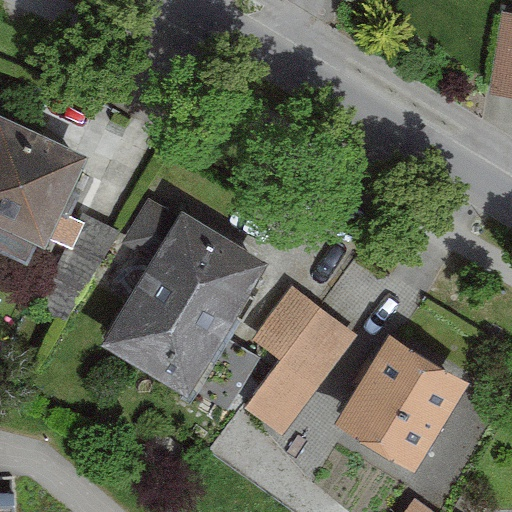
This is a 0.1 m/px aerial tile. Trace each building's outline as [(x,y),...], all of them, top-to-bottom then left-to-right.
[(511,103),(511,18),(499,17),(488,100),(511,103)] [(48,246),(89,162),(2,120),(0,123),(0,253),(27,266),(39,242),(48,246)] [(122,245),(83,224),(38,304),(198,393),(271,262),(184,215),(179,224),(144,205),(122,245)] [(355,341),(290,291),(251,341),(281,364),(244,413),(279,440),(355,341)] [(475,384),(399,335),(343,421),(419,470),(475,384)]
